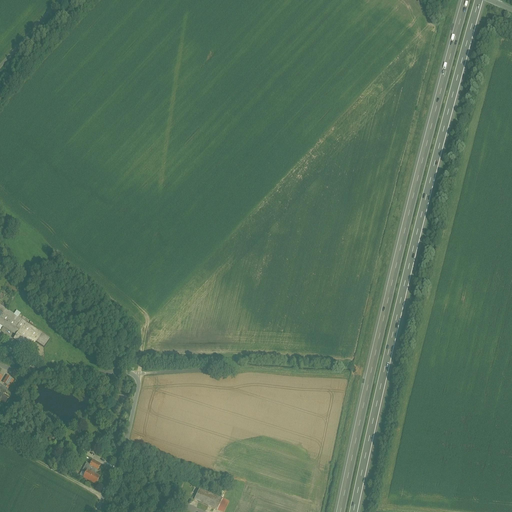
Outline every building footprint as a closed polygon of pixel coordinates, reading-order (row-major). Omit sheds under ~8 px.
[(22,320),(1,306),(0,307),(0,311),(3,314),(0,317),(0,323),(13,333),(22,320)] [(22,320),(13,333),(17,335),(14,339),(31,350),(36,342),(42,333),(22,320)] [(42,333),(36,342),(44,348),(50,339),(42,333)] [(8,376),(3,383),(6,384),(10,387),(14,380),(8,376)] [(4,386),(0,383),(0,399),(1,400),(5,402),(8,398),(4,396),(8,389),(4,387),(4,386)] [(92,460),(90,465),(87,464),(83,471),(86,473),(83,477),(96,484),(100,477),(96,474),(101,464),(92,460)] [(223,499),(200,489),(194,499),(217,510),(223,499)] [(223,499),(217,510),(221,511),(224,511),(229,502),(223,499)]
